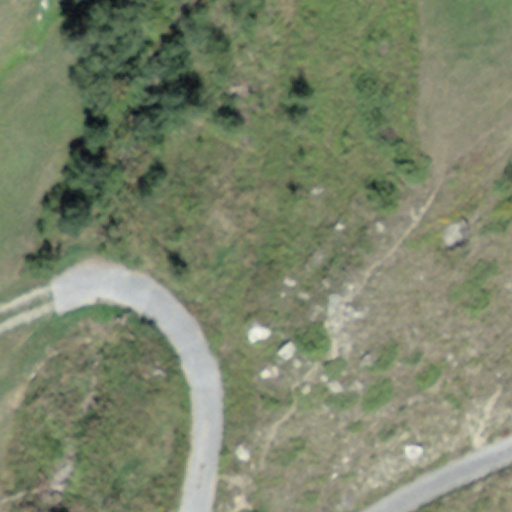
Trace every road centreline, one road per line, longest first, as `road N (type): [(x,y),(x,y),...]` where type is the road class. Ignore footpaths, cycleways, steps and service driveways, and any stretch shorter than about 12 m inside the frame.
road 1 (track): [(193,511),(207,405),(191,348),(173,320),(152,300),(104,282),(50,297)]
road 2 (track): [(511,447),(390,511)]
